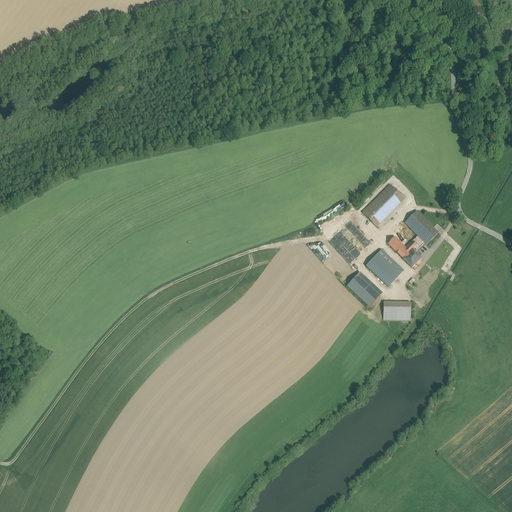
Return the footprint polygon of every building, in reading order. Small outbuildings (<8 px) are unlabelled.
[(392,185),(364,212),(377,226),(405,199),(392,185)] [(439,233),(418,211),(406,223),(419,236),(426,243),(427,245),(439,233)] [(351,263),(371,245),(352,222),(346,227),(362,246),(357,250),(340,231),(329,241),(342,255),(343,254),(351,263)] [(419,236),(407,248),(411,253),(413,251),(415,249),(417,251),(426,243),(419,236)] [(407,248),(396,237),(389,244),(404,259),(411,253),(407,248)] [(404,271),(383,250),(377,257),(398,277),(404,271)] [(404,259),(412,268),(422,259),(413,251),(411,253),(404,259)] [(398,277),(377,257),(368,265),(379,276),(389,286),(398,277)] [(379,297),(357,276),(347,287),(369,308),(379,297)] [(389,286),(379,276),(375,281),(385,291),(389,286)] [(411,304),(383,303),(383,321),(410,322),(411,304)]
